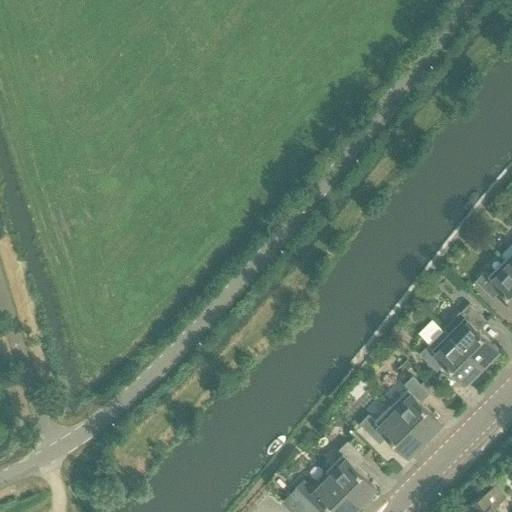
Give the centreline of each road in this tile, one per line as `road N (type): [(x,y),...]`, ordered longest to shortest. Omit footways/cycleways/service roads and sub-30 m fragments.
road 1 (unclassified): [(0,478),(94,425),(181,345),(468,0)]
road 2 (secondary): [(511,384),(389,511)]
